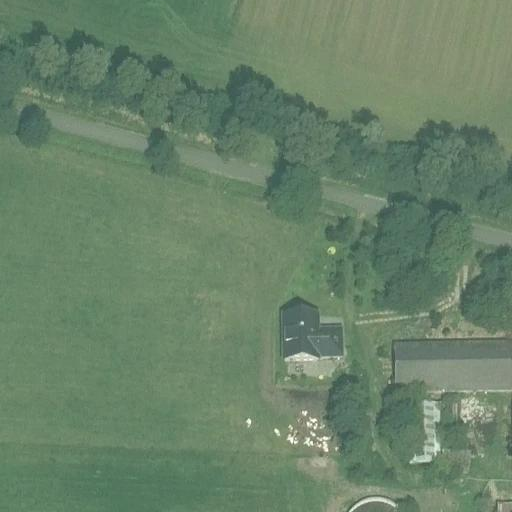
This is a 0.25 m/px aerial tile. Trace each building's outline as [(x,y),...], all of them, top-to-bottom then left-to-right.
[(316,316),(291,317),(283,317),(284,362),(316,362),(316,359),(341,359),(340,332),(324,332),(324,334),(316,334),(316,316)] [(511,343),(392,347),(393,395),(511,392),(511,343)] [(439,405),(406,405),(406,467),(439,467),(439,405)] [(469,453),(441,453),(441,475),(468,475),(469,453)] [(381,501),(369,501),(357,505),(351,511),(350,511),(399,511),(396,508),(389,504),(381,501)]
